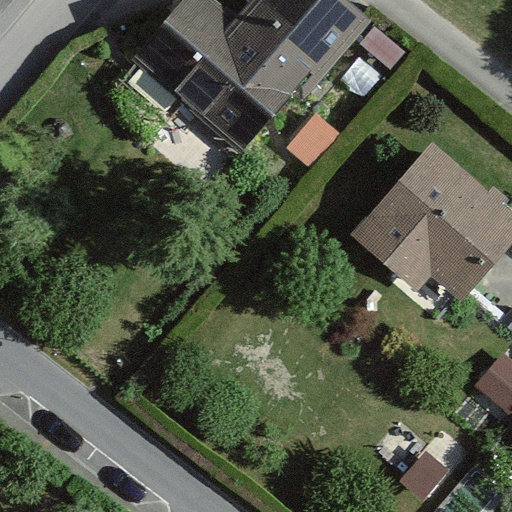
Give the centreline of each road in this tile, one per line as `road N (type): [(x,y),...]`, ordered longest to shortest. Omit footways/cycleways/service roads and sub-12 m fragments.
road 1 (residential): [(0,354),(205,511)]
road 2 (residential): [(385,0),(511,97)]
